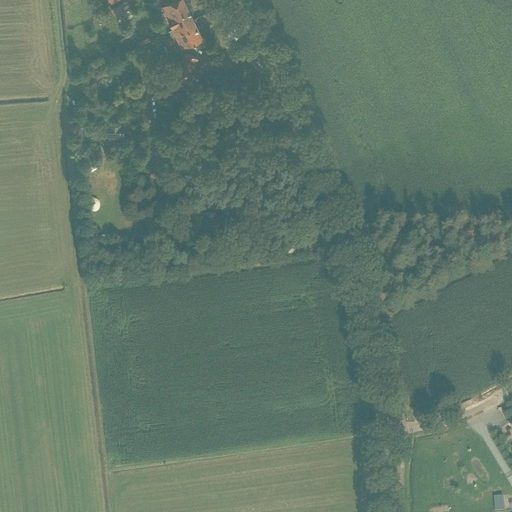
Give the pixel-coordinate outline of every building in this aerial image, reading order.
[(202,39),(184,2),(169,9),(172,16),(169,17),(178,37),(181,35),(186,46),(202,39)] [(118,4),(114,7),(119,15),(123,13),(118,4)] [(173,74),(185,81),(197,58),(185,51),(173,74)] [(122,124),(106,123),(105,135),(122,136),(122,124)] [(140,144),(132,145),(133,153),(141,152),(140,144)] [(285,243),(287,254),(295,252),(292,241),(285,243)] [(495,509),(505,509),(504,496),(495,496),(495,509)]
